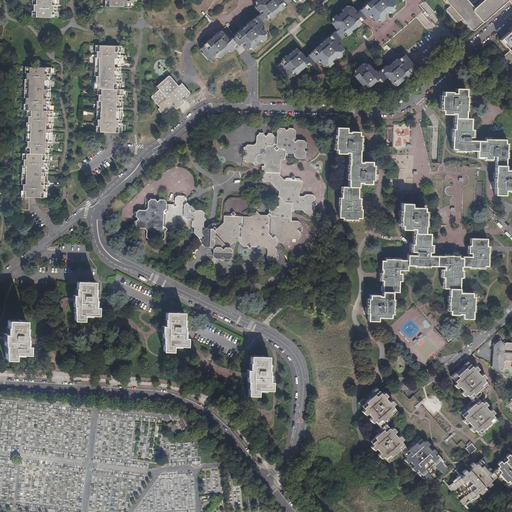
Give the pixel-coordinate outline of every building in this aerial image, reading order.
[(33,0),(33,17),(59,18),(59,12),(58,12),(58,6),(59,6),(59,0),(33,0)] [(210,59),(213,62),(216,59),(215,59),(218,57),(219,58),(223,55),(222,54),(225,52),(226,53),(228,51),(229,52),(231,52),(234,49),(242,42),(244,45),(243,45),(247,50),(250,47),(253,50),(256,47),(255,44),(260,39),(262,42),(266,38),(263,35),(267,32),(263,28),(262,29),(260,26),(267,20),(267,19),(269,17),(270,19),(275,15),(274,14),(280,10),(281,10),(284,7),(283,5),(285,3),(286,4),(289,1),(287,0),(264,0),(263,1),(261,0),(256,0),(255,1),(258,4),(255,7),(258,11),(259,10),(260,11),(261,9),(263,12),(262,13),(259,15),(254,19),(254,20),(252,22),(251,20),(247,24),(247,25),(244,27),(246,29),(243,32),(241,29),(237,32),(238,34),(236,36),(236,35),(229,41),(221,32),(218,34),(217,35),(219,36),(216,39),(214,36),(213,36),(214,37),(211,39),(207,42),(208,44),(206,46),(205,45),(201,49),(204,52),(203,52),(209,60),(210,59)] [(371,0),(370,1),(370,2),(369,1),(365,4),(367,6),(364,8),(363,7),(362,8),(361,10),(360,10),(357,13),(351,6),(348,9),(346,6),(342,10),(344,12),(338,17),(336,15),(332,18),(335,21),(332,23),(337,30),(331,36),(331,37),(329,39),(327,37),(323,40),(324,41),(319,46),(318,45),(314,49),(315,51),(313,53),(312,52),(311,52),(309,54),(308,55),(306,57),(297,48),(288,56),(287,55),(283,58),(285,60),(282,62),(281,61),(278,65),(289,78),(293,75),(292,74),(295,71),(296,74),(298,72),(300,71),(299,69),(302,67),(303,68),(306,66),(308,68),(313,63),(316,61),(318,59),(323,66),(326,63),(329,66),(333,63),(330,59),(331,58),(332,57),(334,58),(337,56),(338,58),(342,55),(340,51),(343,49),(337,42),(344,36),(343,35),(346,33),(347,35),(351,32),(350,31),(352,29),(353,28),(352,27),(355,25),(357,27),(361,23),(360,22),(366,16),(370,14),(371,15),(370,16),(375,21),(378,19),(380,22),(384,18),(381,14),(382,13),(384,12),(385,13),(388,11),(390,13),(394,10),(391,7),(394,4),(390,0),(371,0)] [(445,0),(445,1),(448,4),(450,5),(450,6),(446,10),(446,11),(446,13),(455,22),(457,23),(461,19),(463,19),(463,22),(465,25),(467,25),(467,26),(470,29),(474,30),(477,27),(477,25),(479,25),(482,23),(482,21),(484,21),(487,18),(487,17),(489,17),(492,14),(492,12),(494,12),(497,10),(497,8),(499,8),(500,7),(502,5),(502,3),(504,4),(507,0),(482,0),(483,1),(481,1),(478,4),(478,6),(476,6),(473,8),(471,5),(469,5),(469,3),(466,0),(465,0),(464,0),(445,0)] [(511,26),(510,29),(510,31),(499,40),(503,44),(508,50),(508,52),(504,55),(504,56),(504,57),(511,66),(511,26)] [(422,39),(408,50),(413,57),(427,46),(422,39)] [(122,46),(97,45),(96,89),(99,89),(97,132),(104,132),(122,133),(122,127),(121,127),(121,120),(123,120),(123,112),(123,102),(122,102),(122,95),(123,95),(124,89),(120,89),(121,83),(120,83),(120,77),(121,77),(122,59),(120,59),(121,52),(122,52),(122,46)] [(387,77),(393,84),(393,83),(396,86),(405,77),(406,78),(407,78),(406,78),(410,75),(409,73),(411,71),(412,72),(416,68),(404,55),(400,58),(401,59),(398,61),(397,59),(395,61),(393,62),(394,64),(391,66),(390,65),(389,66),(388,66),(387,65),(385,65),(381,68),(384,72),(381,74),(379,71),(376,73),(374,70),(372,72),(369,69),(371,68),(367,64),(364,66),(362,63),(354,70),(357,73),(354,75),(366,89),(378,78),(381,81),(387,77)] [(29,197),(47,197),(47,191),(46,191),(46,185),(47,185),(48,167),(47,166),(47,160),(48,160),(49,154),(52,154),(52,148),(51,148),(51,142),(52,142),(53,123),(52,123),(52,117),(53,117),(53,111),(50,111),(50,105),(49,105),(49,98),(50,98),(51,80),(50,80),(50,74),(51,74),(51,68),(27,67),(25,110),(28,110),(27,153),(24,153),(22,197),(29,197)] [(184,102),(182,100),(190,94),(184,87),(182,85),(181,84),(178,87),(170,77),(169,77),(168,77),(156,87),(159,90),(152,96),(151,97),(151,98),(158,107),(159,107),(159,108),(158,110),(162,115),(166,112),(168,115),(173,111),(175,109),(176,109),(176,110),(177,109),(184,103),(184,102)] [(454,113),(454,118),(465,118),(465,111),(466,102),(462,102),(462,99),(462,96),(466,96),(465,96),(465,88),(455,88),(455,93),(452,93),(452,92),(443,92),(442,95),(441,95),(440,110),(442,110),(442,114),(451,114),(451,113),(454,113)] [(477,151),(478,140),(472,140),(472,137),(470,137),(470,133),(470,130),(472,130),(472,129),(470,129),(471,118),(465,118),(454,118),(454,129),(452,129),(454,130),(454,136),(452,136),(451,149),(455,149),(455,151),(470,151),(477,151)] [(192,233),(197,238),(200,237),(202,240),(202,244),(204,246),(211,247),(213,249),(213,256),(215,258),(219,258),(222,261),(224,259),(229,259),(231,257),(231,250),(229,247),(229,245),(234,241),(238,241),(243,246),(247,246),(249,248),(252,246),(256,246),(258,244),(260,247),(265,247),(267,249),(267,258),(269,261),(273,261),(276,259),(276,249),(274,247),(276,245),(276,243),(283,243),(283,241),(288,241),(290,239),(297,239),(299,237),(299,233),(302,230),(300,228),(300,223),(298,221),(291,221),(291,212),(294,210),(303,210),(305,212),(311,213),(314,211),(314,206),(317,204),(314,202),(315,197),(312,195),(306,194),(303,197),(299,196),(299,190),(302,187),(302,181),(300,178),(295,178),(293,176),(290,178),(286,178),(284,180),(279,175),(280,160),(282,160),(285,158),(285,153),(294,153),(294,156),(296,158),(303,158),(305,156),(306,156),(307,152),(309,150),(307,147),(307,143),(306,143),(304,140),(297,140),(294,142),(292,140),(295,138),(295,131),(293,129),(293,127),(288,127),(288,128),(286,130),(284,128),(284,127),(279,127),(279,128),(277,130),(277,137),(274,137),(272,134),(272,133),(268,133),(268,134),(265,136),(263,134),(263,133),(259,133),(259,134),(256,136),(256,143),(254,145),(247,145),(245,147),(243,147),(243,151),(244,151),(246,154),(244,156),(243,156),(243,160),(244,160),(247,163),(253,163),(255,165),(258,163),(264,163),(264,166),(264,170),(264,172),(261,175),(261,179),(263,181),(270,182),(279,191),(278,195),(275,199),(278,202),(278,207),(271,206),(269,208),(269,213),(266,215),(260,215),(256,211),(250,217),(242,216),(240,214),(235,214),(233,211),(230,214),(226,214),(223,216),(223,222),(216,229),(214,226),(212,229),(205,228),(203,226),(203,221),(205,219),(203,217),(203,213),(201,210),(195,210),(190,205),(189,206),(186,203),(186,198),(184,196),(177,195),(175,198),(174,202),(172,204),(166,204),(166,202),(164,199),(164,198),(159,198),(159,199),(157,201),(154,199),(154,198),(150,198),(150,199),(147,201),(147,208),(138,210),(135,212),(133,212),(133,216),(134,216),(136,219),(134,221),(133,221),(133,225),(134,225),(137,228),(144,229),(146,231),(146,238),(148,239),(148,241),(153,241),(153,240),(155,238),(157,240),(157,241),(162,241),(162,240),(164,238),(164,231),(167,229),(171,229),(174,227),(176,229),(187,230),(192,227),(194,229),(192,233)] [(349,153),(349,158),(359,158),(359,150),(360,150),(356,150),(357,147),(357,144),(360,145),(360,135),(359,135),(359,132),(350,131),(350,132),(346,132),(347,128),(336,127),(336,135),(335,135),(335,149),(336,150),(336,153),(346,153),(349,153)] [(485,141),(478,140),(477,151),(477,157),(484,157),(484,159),(485,159),(485,157),(492,157),(492,159),(495,159),(495,166),(506,166),(506,158),(507,158),(507,143),(505,143),(505,139),(492,139),(492,141),(489,141),(486,141),(485,139),(485,141)] [(348,180),(348,187),(358,187),(358,183),(362,183),(362,184),(371,184),(371,180),(373,180),(371,180),(371,177),(371,174),(373,175),(373,165),(371,165),(372,162),(362,161),(362,162),(359,162),(359,158),(349,158),(349,165),(348,165),(348,180)] [(506,170),(506,166),(495,166),(495,172),(494,172),(494,182),(498,182),(498,184),(498,187),(494,187),(495,187),(495,194),(504,195),(505,195),(505,190),(509,190),(509,191),(511,191),(511,169),(509,169),(509,170),(506,170)] [(358,198),(358,187),(348,187),(342,187),(342,198),(340,198),(339,218),(343,218),(343,219),(358,220),(358,218),(361,218),(362,209),(360,209),(361,205),(358,205),(358,202),(358,199),(360,199),(360,198),(358,198)] [(413,233),(423,233),(424,227),(424,226),(425,211),(423,211),(423,207),(411,207),(411,203),(401,203),(401,205),(400,210),(400,211),(403,211),(403,214),(403,216),(400,216),(399,225),(401,225),(401,229),(402,229),(410,229),(413,229),(413,230),(413,233)] [(429,266),(436,266),(436,256),(431,256),(429,256),(429,252),(431,252),(431,245),(429,245),(430,234),(423,233),(413,233),(413,244),(411,244),(413,245),(413,248),(413,251),(411,251),(411,252),(412,252),(412,255),(407,255),(407,260),(407,265),(414,265),(414,266),(418,266),(429,266)] [(463,256),(463,258),(463,267),(465,267),(470,267),(484,268),(485,268),(485,266),(489,266),(489,257),(489,253),(487,253),(487,247),(489,247),(489,246),(487,246),(487,239),(471,238),(471,246),(469,245),(469,246),(471,246),(471,250),(470,253),(468,253),(468,257),(463,256)] [(439,256),(436,256),(436,266),(438,266),(444,266),(444,270),(442,270),(442,277),(444,277),(443,288),(449,288),(460,288),(460,278),(462,278),(462,270),(461,270),(461,267),(463,267),(463,258),(459,258),(459,256),(459,258),(453,258),(453,256),(450,256),(444,255),(444,256),(442,256),(439,256)] [(382,280),(382,296),(392,295),(392,292),(398,292),(399,281),(401,281),(401,274),(398,273),(399,270),(405,270),(407,270),(407,265),(407,260),(404,260),(399,260),(399,259),(384,258),(384,260),(381,260),(381,269),(382,269),(382,273),(381,273),(382,273),(382,276),(382,280),(381,280),(382,280)] [(75,295),(72,295),(72,301),(73,302),(73,313),(74,313),(74,320),(84,320),(84,316),(91,316),(91,315),(98,315),(98,307),(96,307),(96,300),(95,300),(95,289),(94,289),(95,282),(77,281),(76,288),(75,288),(75,295)] [(460,288),(449,288),(449,296),(448,311),(450,311),(450,314),(459,314),(462,314),(462,318),(473,319),(473,311),(474,311),(474,302),(472,302),(472,301),(472,299),(472,297),(474,297),(474,296),(472,296),(472,293),(459,292),(460,288)] [(392,295),(382,296),(378,296),(378,295),(369,295),(369,299),(368,299),(367,308),(371,308),(371,311),(371,313),(367,313),(368,314),(368,321),(378,321),(378,317),(390,318),(391,314),(392,314),(393,299),(392,299),(392,295)] [(172,347),(179,347),(179,345),(186,346),(187,338),(185,338),(185,331),(184,331),(184,320),(183,320),(183,313),(175,312),(166,312),(165,319),(164,319),(164,326),(161,326),(161,328),(161,332),(162,333),(162,344),(163,344),(163,351),(172,351),(172,347)] [(4,340),(4,351),(5,351),(5,358),(14,358),(14,354),(21,355),(21,353),(28,353),(29,345),(27,345),(27,338),(26,338),(26,327),(25,327),(25,320),(7,319),(7,326),(6,326),(6,333),(3,333),(3,340),(4,340)] [(511,342),(507,342),(505,344),(500,338),(495,342),(493,344),(495,346),(493,347),(492,366),(497,372),(503,367),(501,365),(506,361),(511,361),(511,342)] [(248,395),(258,395),(258,391),(264,391),(264,390),(271,390),(272,382),(269,382),(270,375),(269,375),(269,364),(268,364),(268,361),(268,357),(250,356),(250,364),(249,363),(249,369),(248,369),(248,370),(246,370),(246,377),(247,377),(247,381),(249,381),(248,395)] [(456,374),(454,372),(449,376),(453,380),(455,378),(456,380),(454,381),(456,383),(454,385),(457,388),(459,387),(463,391),(461,393),(464,396),(466,394),(468,396),(470,395),(471,396),(469,398),(471,400),(476,396),(474,394),(478,391),(480,393),(489,386),(483,379),(485,377),(482,374),(480,376),(478,374),(476,371),(478,369),(475,366),(473,368),(466,361),(458,368),(460,371),(456,374)] [(377,424),(382,429),(385,427),(387,426),(382,420),(387,416),(390,413),(395,419),(400,415),(394,409),(392,410),(391,409),(393,407),(391,405),(394,403),(391,400),(388,402),(384,397),(387,395),(384,392),(381,394),(380,392),(378,394),(376,392),(378,390),(376,388),(371,392),(373,394),(365,401),(363,399),(358,403),(361,406),(363,404),(364,406),(362,407),(364,409),(362,411),(365,415),(367,413),(371,417),(369,419),(372,423),(374,421),(376,423),(378,421),(379,423),(377,424)] [(489,411),(487,409),(485,407),(487,405),(487,404),(484,401),(482,403),(476,396),(471,400),(472,401),(468,404),(468,405),(470,407),(466,411),(464,408),(459,412),(462,415),(463,413),(465,415),(463,417),(465,419),(463,421),(465,424),(468,422),(472,426),(470,428),(473,432),(475,430),(477,432),(479,430),(480,432),(478,433),(481,436),(485,432),(483,430),(487,426),(489,429),(498,421),(492,415),(494,413),(491,409),(489,411)] [(172,422),(182,417),(181,414),(167,413),(172,422)] [(387,429),(385,427),(382,429),(378,433),(376,431),(378,433),(374,437),(372,434),(367,438),(370,441),(371,440),(373,441),(371,443),(373,445),(371,447),(374,450),(376,448),(380,453),(378,455),(381,458),(383,456),(385,458),(386,456),(388,458),(386,460),(389,463),(393,458),(391,456),(395,453),(397,455),(395,452),(399,449),(401,451),(405,447),(403,445),(401,446),(400,445),(402,443),(400,441),(402,439),(399,436),(397,438),(393,433),(395,431),(392,428),(390,429),(388,427),(387,429)] [(447,470),(442,463),(440,465),(439,463),(441,462),(439,460),(441,458),(438,454),(436,456),(434,454),(436,452),(433,449),(431,451),(427,446),(429,444),(426,440),(424,442),(422,441),(421,442),(419,440),(421,439),(418,436),(414,440),(416,443),(408,450),(405,447),(401,451),(404,454),(406,453),(407,454),(405,456),(407,458),(405,460),(408,463),(410,461),(414,466),(412,468),(415,471),(417,469),(419,471),(417,473),(419,477),(422,475),(423,476),(425,475),(426,477),(425,478),(430,484),(435,481),(430,475),(438,468),(443,473),(447,470)] [(465,448),(470,454),(476,449),(471,443),(465,448)] [(511,450),(511,452),(511,453),(511,454),(511,456),(509,454),(505,457),(507,459),(503,463),(501,461),(497,464),(499,466),(497,468),(499,469),(497,471),(496,469),(493,472),(496,476),(497,477),(499,474),(506,483),(504,485),(508,489),(511,487),(509,485),(511,484),(511,450)] [(485,456),(479,462),(480,463),(479,465),(477,463),(475,465),(473,463),(470,466),(472,468),(467,472),(465,470),(462,472),(464,475),(461,477),(459,475),(456,477),(458,479),(456,481),(458,483),(456,484),(455,483),(448,488),(452,493),(458,488),(465,496),(459,501),(463,505),(470,500),(468,498),(470,497),(471,499),(473,497),(475,499),(478,496),(477,494),(479,492),(481,495),(484,492),(482,489),(487,485),(489,487),(492,485),(490,482),(492,481),(491,479),(492,477),(494,479),(497,477),(496,476),(493,472),(490,474),(483,466),(489,461),(485,456)]
